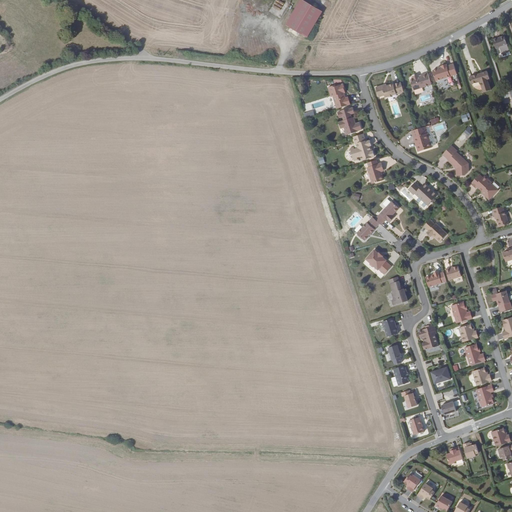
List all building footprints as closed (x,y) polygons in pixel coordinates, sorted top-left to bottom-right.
[(307,37),(322,11),(303,0),(300,0),(286,25),(307,37)] [(496,49),(507,46),(504,36),(492,40),(496,49)] [(457,74),(453,64),(447,66),(447,64),(441,66),(442,68),(439,68),(444,78),(457,74)] [(439,68),(438,69),(433,70),(436,81),(444,78),(439,68)] [(431,84),(428,72),(421,74),(421,75),(422,76),(419,77),(418,76),(417,75),(414,75),(413,78),(413,79),(411,80),(414,90),(431,84)] [(490,79),(488,72),(470,78),(472,84),(480,82),(484,93),(491,91),(487,80),(490,79)] [(401,93),(397,83),(394,84),(387,86),(387,85),(382,87),(382,86),(382,85),(376,87),(379,97),(385,95),(386,97),(390,96),(390,97),(393,96),(393,95),(401,93)] [(333,96),(337,108),(350,104),(348,97),(346,98),(344,92),(343,90),(345,90),(343,84),(339,85),(338,84),(328,87),(331,96),(333,96)] [(356,123),(355,120),(353,120),(352,117),(351,114),(355,113),(353,107),(349,108),(341,110),(341,111),(338,112),(339,117),(343,116),(344,120),(342,120),(342,121),(339,122),(341,128),(344,127),(347,134),(358,131),(358,130),(362,129),(360,122),(356,123)] [(305,118),(314,115),(313,110),(303,113),(305,118)] [(425,126),(412,131),(415,141),(416,140),(417,145),(416,146),(418,151),(432,147),(431,146),(428,133),(425,126)] [(469,126),(464,132),(468,135),(473,129),(469,126)] [(428,133),(431,146),(435,145),(436,143),(433,133),(431,132),(428,133)] [(366,141),(364,133),(353,137),(356,144),(357,144),(358,148),(361,147),(364,155),(361,156),(362,160),(371,157),(375,156),(373,150),(372,151),(371,151),(370,146),(371,146),(372,145),(370,140),(366,141)] [(451,145),(443,154),(449,160),(448,161),(454,167),(456,168),(456,169),(456,176),(465,175),(469,171),(467,162),(456,152),(457,151),(451,145)] [(320,165),(325,163),(323,156),(317,158),(320,165)] [(377,160),(368,162),(369,167),(367,167),(372,183),(384,180),(381,171),(380,169),(383,168),(382,163),(378,164),(377,160)] [(490,199),(498,190),(497,189),(491,183),(492,182),(484,175),(483,177),(479,174),(471,183),(476,188),(477,187),(483,192),(485,194),(485,196),(487,198),(490,198),(490,199)] [(414,194),(415,193),(415,192),(423,200),(427,205),(437,195),(433,191),(431,191),(431,192),(427,188),(427,186),(424,183),(420,187),(415,182),(408,189),(414,194)] [(415,192),(415,193),(423,200),(415,192)] [(379,223),(381,224),(386,219),(387,220),(388,220),(389,222),(394,217),(392,214),(393,214),(393,213),(394,211),(395,211),(398,209),(398,207),(391,201),(375,219),(379,223)] [(502,206),(491,210),(493,216),(495,216),(496,219),(497,222),(499,227),(508,224),(504,212),(503,212),(502,206)] [(375,219),(373,217),(367,222),(357,233),(362,238),(365,240),(375,229),(374,229),(379,223),(375,219)] [(430,219),(423,226),(428,231),(426,232),(431,237),(432,235),(433,234),(435,237),(440,241),(447,233),(436,223),(435,224),(430,219)] [(511,259),(511,247),(508,249),(509,250),(506,251),(503,252),(506,261),(511,259)] [(378,253),(374,249),(366,258),(370,262),(369,262),(369,264),(372,266),(373,266),(374,266),(378,269),(384,274),(391,266),(385,261),(386,260),(382,256),(383,256),(379,252),(378,253)] [(457,265),(452,267),(449,268),(449,267),(445,268),(449,279),(461,276),(457,265)] [(429,286),(446,281),(443,272),(439,273),(438,271),(433,272),(434,274),(434,275),(431,276),(430,275),(426,276),(426,278),(429,286)] [(397,276),(389,279),(393,291),(391,292),(394,299),(391,299),(393,305),(407,300),(404,288),(403,288),(401,289),(400,285),(397,276)] [(493,301),(497,300),(498,299),(499,301),(498,301),(499,305),(501,312),(511,308),(509,301),(510,299),(509,296),(508,295),(507,290),(491,295),(493,301)] [(466,309),(465,306),(463,302),(451,305),(453,309),(452,309),(454,314),(454,315),(457,323),(472,318),(470,312),(467,313),(466,309)] [(511,316),(503,320),(504,325),(505,328),(506,331),(503,332),(505,339),(511,336),(511,316)] [(394,320),(383,323),(388,336),(398,333),(396,325),(395,326),(394,323),(395,322),(394,320)] [(429,349),(439,346),(435,334),(431,323),(428,323),(429,325),(425,327),(426,329),(423,330),(423,331),(420,332),(422,338),(425,337),(427,337),(428,342),(427,342),(424,343),(426,349),(429,348),(429,349)] [(476,331),(474,331),(473,328),(472,328),(471,324),(459,328),(463,342),(478,337),(476,331)] [(479,352),(478,348),(476,343),(465,347),(466,351),(467,356),(468,357),(470,365),(485,360),(483,353),(480,355),(479,352)] [(399,344),(388,347),(392,360),(402,357),(400,352),(399,348),(400,348),(399,344)] [(433,371),(437,383),(449,379),(446,367),(433,371)] [(490,374),(488,375),(487,375),(486,372),(484,367),(472,371),(477,385),(492,381),(490,374)] [(404,368),(394,371),(399,385),(409,382),(408,379),(409,378),(408,376),(407,373),(406,369),(404,369),(404,368)] [(494,391),(492,384),(477,389),(479,397),(479,398),(481,403),(482,407),(494,403),(492,398),(491,395),(490,392),(494,391)] [(410,392),(402,394),(403,396),(405,396),(409,408),(417,405),(413,393),(411,393),(410,392)] [(444,405),(446,414),(456,411),(453,402),(449,403),(446,404),(444,405)] [(421,424),(422,424),(420,417),(409,420),(414,435),(424,431),(422,426),(421,424)] [(492,431),(496,446),(511,441),(509,435),(506,435),(506,432),(505,432),(504,428),(492,431)] [(471,446),(470,444),(469,442),(463,444),(468,458),(476,455),(475,454),(479,452),(476,444),(472,445),(471,446)] [(503,457),(504,460),(511,457),(511,455),(511,454),(511,452),(511,451),(511,444),(498,449),(501,458),(503,457)] [(459,446),(452,449),(453,450),(450,451),(451,453),(447,454),(450,464),(455,462),(454,461),(463,459),(459,446)] [(404,481),(408,484),(409,485),(408,486),(407,487),(413,491),(421,479),(413,474),(412,476),(409,474),(404,481)] [(431,498),(432,496),(435,492),(432,490),(433,488),(426,483),(418,495),(423,499),(424,497),(425,496),(427,497),(430,499),(431,498)] [(436,506),(442,509),(443,508),(444,509),(445,507),(449,509),(455,500),(450,498),(449,499),(442,495),(436,506)] [(468,511),(470,509),(467,507),(468,506),(460,501),(454,511),(468,511)]
